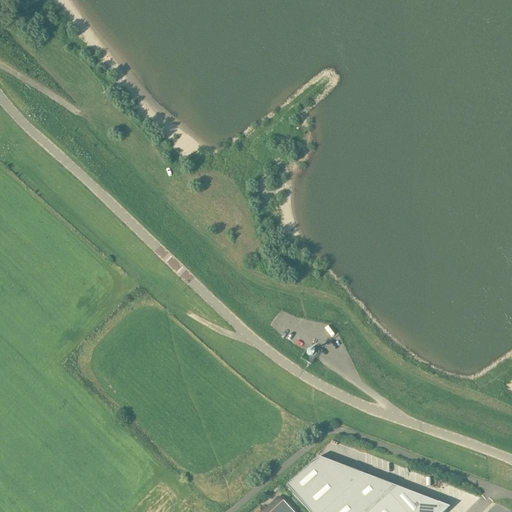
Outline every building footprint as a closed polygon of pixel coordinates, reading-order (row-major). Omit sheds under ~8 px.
[(314,351),(314,350),(314,349),(313,348),(312,348),(312,347),(311,347),(310,347),(309,347),(308,348),(307,348),(307,349),(307,350),(306,350),(306,351),(306,352),(307,352),(307,353),(307,354),(308,354),(308,355),(309,355),(310,355),(311,355),(312,355),(312,354),(313,354),(314,353),(314,352),(314,351)] [(317,458),(286,486),(308,511),(363,511),(346,492),(364,476),(327,462),(317,458)] [(346,492),(363,511),(369,511),(388,495),(396,488),(364,476),(346,492)] [(403,511),(444,511),(449,508),(396,488),(388,495),(403,511)] [(403,511),(388,495),(369,511),(403,511)]
